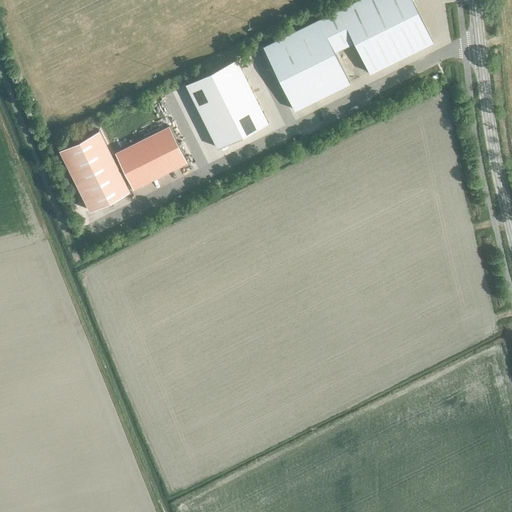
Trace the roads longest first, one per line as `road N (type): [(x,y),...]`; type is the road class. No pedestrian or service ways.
road 1 (unclassified): [(479,48),(443,53),(289,128)]
road 2 (secondary): [(511,229),(479,48)]
